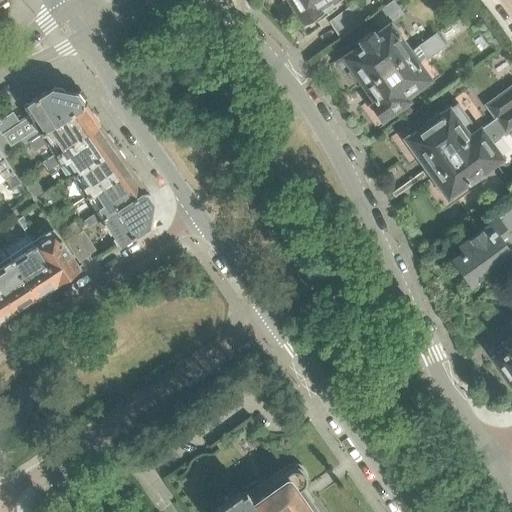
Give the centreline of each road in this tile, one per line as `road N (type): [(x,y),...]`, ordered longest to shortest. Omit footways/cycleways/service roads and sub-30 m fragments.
road 1 (residential): [(487,452),(455,406),(336,157),(252,41),(211,0)]
road 2 (residential): [(0,501),(274,319)]
road 3 (unknown): [(329,395),(291,421),(248,399),(227,407),(153,462),(165,496)]
road 4 (residential): [(199,214),(0,348)]
road 5 (residential): [(274,319),(412,511)]
road 6 (residential): [(79,26),(199,214)]
road 7 (residential): [(199,214),(274,319)]
